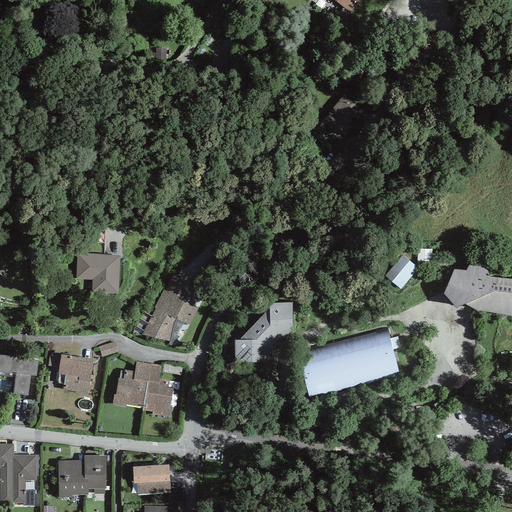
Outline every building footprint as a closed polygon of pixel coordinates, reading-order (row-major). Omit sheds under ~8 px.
[(337,0),(349,8),(356,0),(337,0)] [(343,95),(321,122),(342,139),(364,112),(343,95)] [(120,257),(77,254),(76,279),(92,280),(91,293),(118,295),(120,257)] [(385,278),(401,290),(418,269),(402,257),(385,278)] [(453,268),(443,290),(457,305),(466,301),(478,308),(511,311),(511,276),(489,274),(486,266),(468,264),(465,269),(453,268)] [(158,306),(145,336),(173,342),(179,322),(190,326),(202,293),(173,270),(158,306)] [(293,299),(269,300),(269,305),(240,336),(235,336),(235,360),(258,359),(260,357),(262,359),(292,328),(290,327),(293,323),(293,299)] [(399,376),(387,329),(299,351),(310,398),(399,376)] [(104,359),(120,354),(117,345),(101,350),(104,359)] [(38,357),(0,352),(0,369),(15,371),(13,391),(28,393),(31,372),(37,373),(38,357)] [(61,353),(53,353),(47,365),(60,368),(62,389),(88,392),(93,360),(79,358),(79,355),(61,353)] [(118,376),(113,402),(170,413),(175,386),(168,385),(169,379),(159,377),(161,364),(136,360),(134,370),(125,368),(123,377),(118,376)] [(14,442),(0,442),(0,501),(25,502),(25,479),(36,479),(36,454),(14,454),(14,442)] [(84,459),(58,460),(59,495),(72,495),(72,493),(88,493),(88,487),(106,486),(106,453),(84,454),(84,459)] [(168,462),(134,464),(135,493),(169,491),(168,462)]
